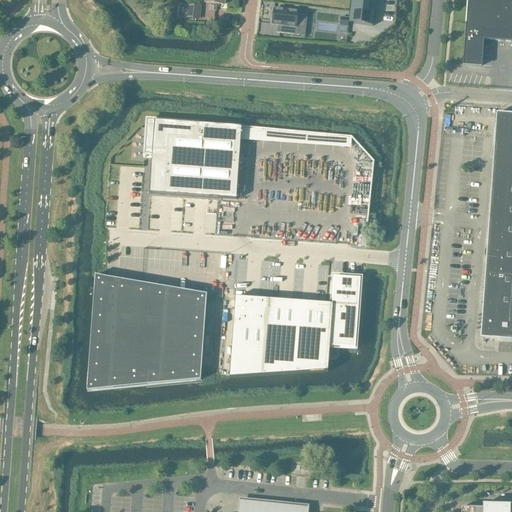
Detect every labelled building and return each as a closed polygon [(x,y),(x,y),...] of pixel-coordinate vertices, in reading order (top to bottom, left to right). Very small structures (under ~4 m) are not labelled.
[(352,0),(350,23),(374,26),(376,0),(352,0)] [(465,39),(463,65),(481,66),(481,65),(483,43),(483,41),(484,41),(484,40),(493,41),(511,42),(511,0),(466,0),(465,24),(464,39),(465,39)] [(197,20),(199,6),(188,5),(186,18),(197,20)] [(273,11),(272,18),(273,18),(272,25),(278,25),(277,33),(305,37),(307,14),(274,10),(274,12),(273,11)] [(341,18),(340,26),(348,27),(349,19),(341,18)] [(511,341),(511,114),(496,114),(486,259),(480,339),(500,340),(511,341)] [(147,121),(144,156),(152,156),(149,194),(236,200),(241,128),(198,125),(147,121)] [(87,392),(200,381),(207,295),(117,289),(95,276),(87,392)] [(235,297),(229,378),(328,371),(329,346),(355,348),(360,279),(334,277),(332,304),(235,297)] [(305,511),(306,509),(241,503),(240,511),(305,511)]
